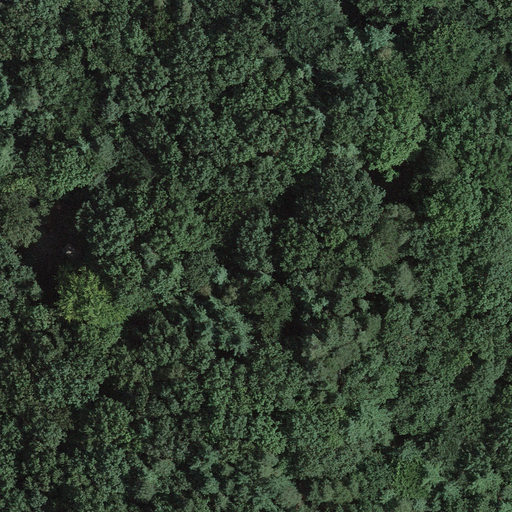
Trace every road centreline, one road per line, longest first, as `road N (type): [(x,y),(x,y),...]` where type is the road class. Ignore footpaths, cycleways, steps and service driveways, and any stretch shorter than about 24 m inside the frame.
road 1 (track): [(346,0),(398,48),(417,113),(466,169),(387,245),(359,222),(287,125),(218,109),(0,146)]
road 2 (track): [(0,192),(87,231),(120,266),(131,346),(122,511)]
